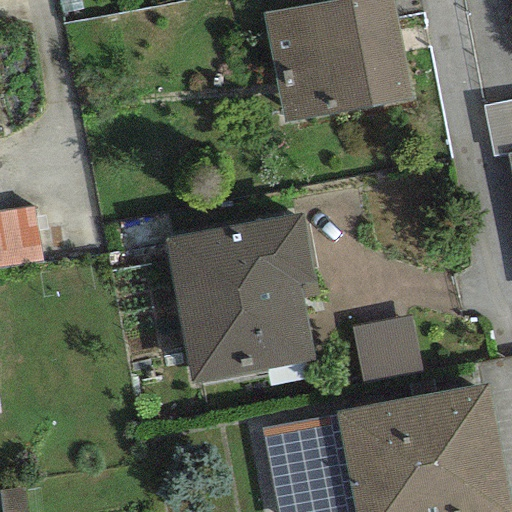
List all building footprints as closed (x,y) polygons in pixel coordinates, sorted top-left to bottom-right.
[(391,0),(340,0),(261,15),(282,122),(410,98),(391,0)] [(505,155),(511,153),(511,100),(481,107),(491,158),(505,155)] [(0,260),(40,251),(29,202),(0,208),(0,260)] [(164,240),(191,383),(313,360),(301,296),(316,294),(301,215),(164,240)] [(410,316),(350,328),(363,389),(422,378),(410,316)] [(509,511),(485,384),(334,412),(334,415),(260,428),(275,511),(509,511)]
